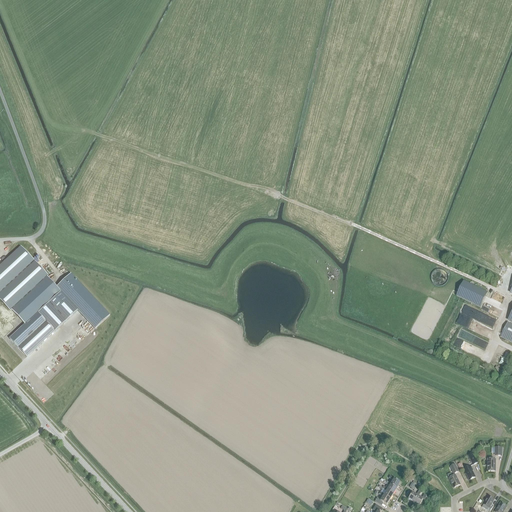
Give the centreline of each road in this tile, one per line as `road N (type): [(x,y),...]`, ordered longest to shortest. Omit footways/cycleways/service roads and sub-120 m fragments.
road 1 (track): [(511,348),(494,336),(504,293),(349,223)]
road 2 (tertiary): [(129,511),(0,372)]
road 3 (unclassified): [(0,240),(30,238),(44,222),(0,91)]
